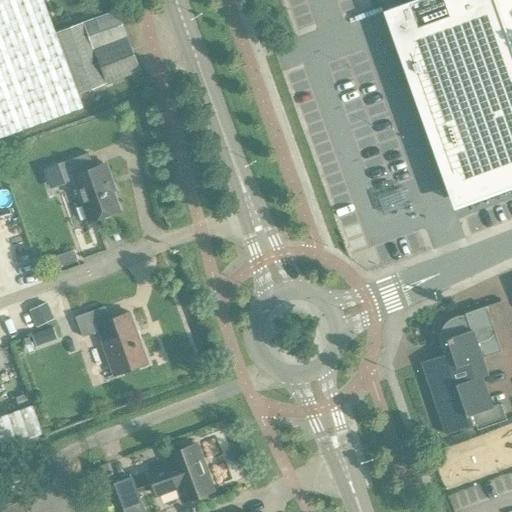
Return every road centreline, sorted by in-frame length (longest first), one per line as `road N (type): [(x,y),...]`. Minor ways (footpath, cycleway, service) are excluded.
road 1 (secondary): [(252,214),(172,0)]
road 2 (unclassified): [(392,294),(511,241)]
